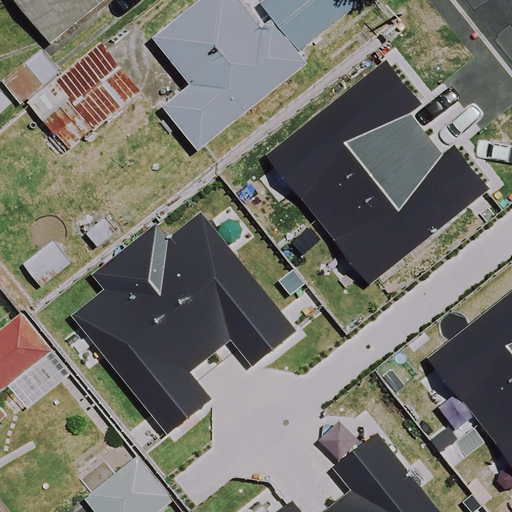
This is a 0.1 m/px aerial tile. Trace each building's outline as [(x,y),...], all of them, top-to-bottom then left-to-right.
[(108,0),(20,0),(56,43),(108,0)] [(368,0),(275,0),(255,17),(241,0),(209,0),(159,41),(196,87),(168,110),(202,152),(310,64),(302,54),(368,0)] [(102,82),(73,43),(37,70),(51,88),(32,102),(70,152),(143,97),(122,67),(102,82)] [(397,198),(346,133),(283,182),(274,171),(232,204),(292,280),(397,198)] [(203,232),(175,197),(113,245),(141,280),(203,232)] [(472,278),(429,225),(358,283),(393,325),(328,378),(367,425),(511,306),(511,286),(492,262),(472,278)] [(72,265),(56,243),(25,265),(41,287),(72,265)] [(299,298),(284,278),(251,304),(266,324),(299,298)] [(75,375),(31,315),(0,338),(0,424),(6,420),(0,411),(0,397),(13,387),(29,409),(75,375)] [(511,511),(511,379),(478,406),(499,433),(437,481),(449,497),(429,511),(511,511)] [(396,511),(401,509),(363,457),(305,499),(313,511),(311,511),(396,511)] [(161,511),(176,501),(144,460),(91,501),(98,511),(161,511)] [(0,511),(8,511),(0,501),(0,511)]
